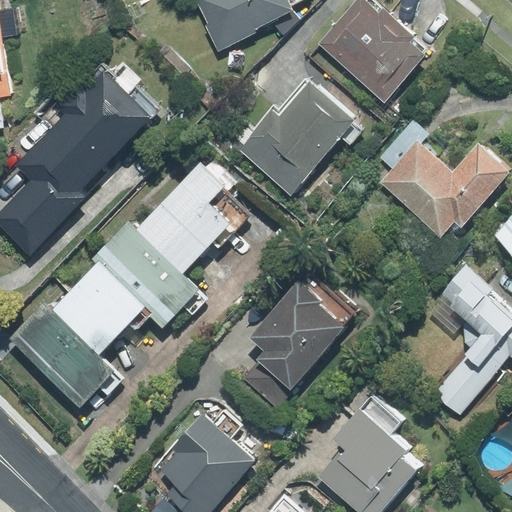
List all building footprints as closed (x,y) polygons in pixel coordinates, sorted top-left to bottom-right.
[(6,0),(0,0),(0,127),(10,125),(5,95),(22,92),(6,0)] [(265,24),(305,8),(302,0),(202,0),(223,49),(267,31),(265,24)] [(378,0),(359,0),(325,41),(394,100),(437,50),(423,38),(429,31),(394,1),(388,8),(378,0)] [(169,107),(122,60),(23,159),(39,174),(0,212),(0,220),(28,248),(36,256),(99,193),(91,185),(169,107)] [(292,112),(284,105),(246,148),(296,193),(367,113),(324,76),(292,112)] [(424,139),(386,180),(448,236),(463,219),(471,226),(511,180),(511,159),(489,139),(460,171),(424,139)] [(103,255),(109,261),(66,305),(59,298),(21,337),(91,405),(129,366),(118,356),(114,351),(156,307),(174,324),(212,285),(198,272),(247,222),(224,199),(240,183),(215,159),(199,175),(149,227),(139,218),(103,255)] [(434,307),(476,348),(439,387),(466,413),(503,374),(494,365),(511,346),(511,294),(478,261),(434,307)] [(284,407),(361,321),(326,291),(312,278),(263,332),(277,345),(250,376),(284,407)] [(347,450),(331,468),(379,511),(393,511),(433,468),(418,454),(424,448),(403,429),(413,419),(393,400),(389,397),(384,392),(346,433),(351,438),(343,447),(347,450)] [(177,489),(201,511),(218,511),(269,459),(236,427),(221,413),(216,409),(181,446),(186,450),(168,468),(183,482),(177,489)] [(295,491),(275,511),(317,511),(302,497),(295,491)]
